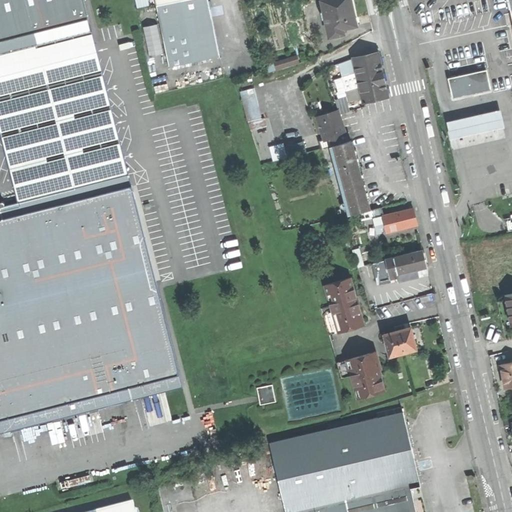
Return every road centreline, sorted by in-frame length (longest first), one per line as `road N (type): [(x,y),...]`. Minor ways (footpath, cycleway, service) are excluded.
road 1 (secondary): [(502,511),(386,0)]
road 2 (unknown): [(429,184),(401,188),(384,150),(381,113),(411,106)]
road 3 (unknown): [(348,348),(389,318),(455,298)]
